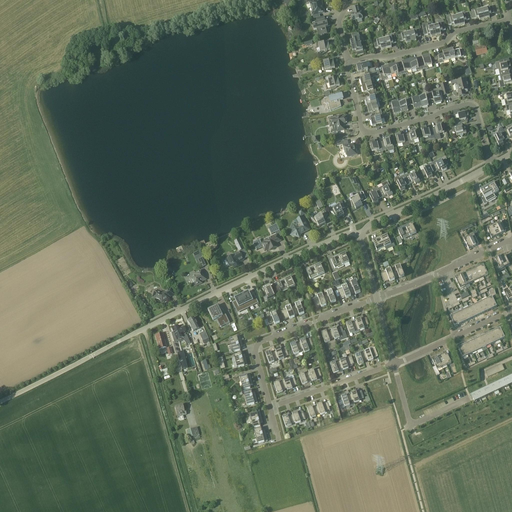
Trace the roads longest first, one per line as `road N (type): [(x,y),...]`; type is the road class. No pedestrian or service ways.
road 1 (residential): [(92,355),(346,233),(361,235)]
road 2 (residential): [(490,166),(472,106),(364,131),(349,61)]
road 3 (residential): [(270,407),(259,342),(377,299)]
road 4 (residential): [(349,61),(510,20)]
road 5 (residential): [(361,235),(370,223),(490,166)]
road 6 (residential): [(377,299),(511,240)]
road 7 (residential): [(270,407),(394,364)]
road 8 (residential): [(394,364),(511,310)]
road 9 (residential): [(470,399),(412,423),(394,364)]
